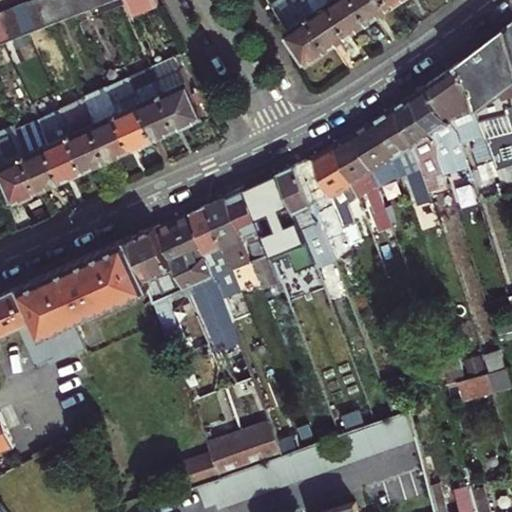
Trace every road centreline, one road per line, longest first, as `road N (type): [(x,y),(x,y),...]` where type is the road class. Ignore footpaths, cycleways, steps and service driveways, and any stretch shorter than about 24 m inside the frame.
road 1 (residential): [(277,136),(0,262)]
road 2 (residential): [(487,0),(394,69),(277,136)]
road 3 (residential): [(218,0),(277,136)]
